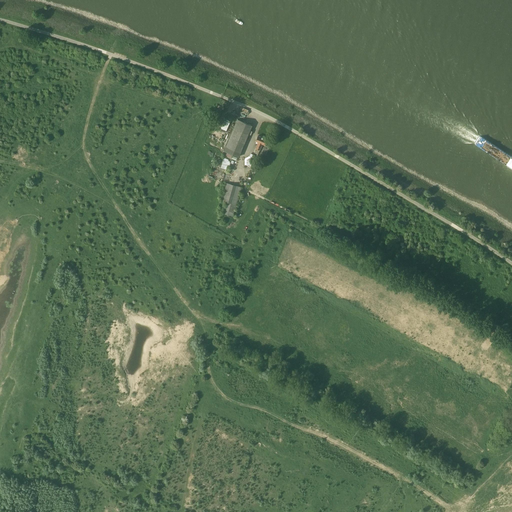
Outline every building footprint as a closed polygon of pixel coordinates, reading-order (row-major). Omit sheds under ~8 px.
[(238,119),(224,151),(238,157),(252,125),(238,119)] [(223,120),(221,131),(227,132),(229,122),(223,120)] [(256,141),(258,142),(255,148),(256,148),(254,151),(258,153),(260,150),(263,144),(270,147),(272,142),(258,135),(256,141)] [(245,159),(245,165),(246,165),(251,167),(256,165),(256,160),(258,161),(260,158),(251,153),(249,156),(245,159)] [(228,164),(229,165),(231,160),(224,158),(221,168),(227,169),(228,164)] [(226,182),(220,200),(225,202),(222,213),(233,216),(242,187),(226,182)]
